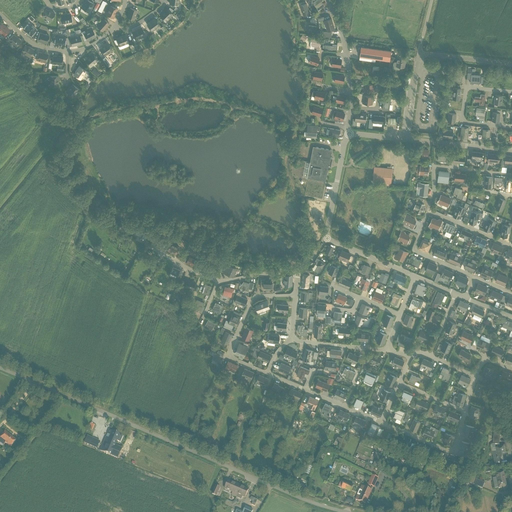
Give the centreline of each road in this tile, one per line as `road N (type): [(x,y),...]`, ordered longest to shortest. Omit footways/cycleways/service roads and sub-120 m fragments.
road 1 (unclassified): [(344,511),(0,367)]
road 2 (unclassified): [(511,64),(418,54),(431,0)]
